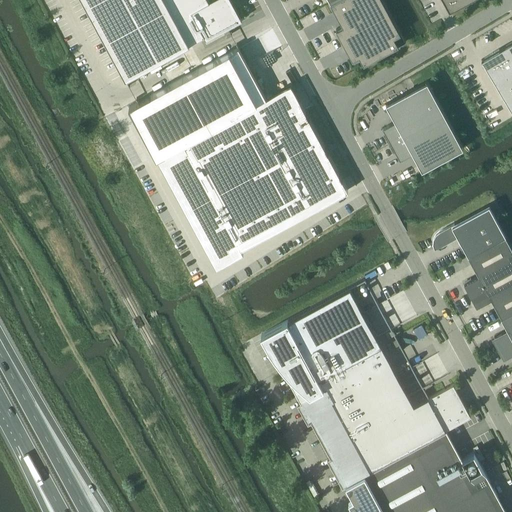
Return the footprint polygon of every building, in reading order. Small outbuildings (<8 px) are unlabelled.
[(208,0),(83,0),(125,78),(204,35),(206,38),(242,19),(231,0),(209,0),(209,1),(208,0)] [(335,0),(331,2),(330,3),(342,25),(336,29),(352,59),(359,56),(363,64),(399,45),(394,36),(401,33),(383,0),(335,0)] [(443,0),(449,11),(469,0),(443,0)] [(511,41),(502,47),(509,58),(511,56),(511,41)] [(239,47),(130,105),(152,148),(157,157),(266,97),(239,47)] [(502,47),(481,60),(482,61),(483,61),(488,71),(509,58),(502,47)] [(511,63),(509,58),(488,71),(495,82),(511,71),(511,63)] [(511,71),(495,82),(502,93),(511,86),(511,71)] [(418,163),(422,170),(463,148),(427,81),(385,103),(389,111),(390,110),(396,120),(389,124),(389,125),(383,128),(387,135),(389,140),(389,139),(394,147),(393,148),(396,152),(400,159),(406,156),(413,152),(419,162),(418,163)] [(511,86),(502,93),(508,104),(511,101),(511,86)] [(266,97),(157,157),(216,267),(226,262),(224,258),(323,204),(323,203),(324,203),(348,190),(300,102),(276,115),(266,97)] [(433,239),(433,243),(434,248),(436,247),(437,248),(457,236),(478,275),(464,283),(476,306),(491,298),(508,330),(494,337),(493,337),(504,357),(505,357),(504,356),(511,352),(511,246),(489,204),(439,231),(435,234),(433,239)] [(308,422),(311,420),(330,455),(326,457),(336,476),(341,484),(342,485),(345,483),(446,429),(471,415),(453,383),(414,405),(381,345),(381,344),(350,286),(261,334),(267,344),(274,357),(280,365),(284,369),(295,391),(301,400),(297,402),(308,422)] [(507,511),(474,451),(462,457),(446,429),(345,483),(353,498),(349,500),(356,511),(507,511)]
